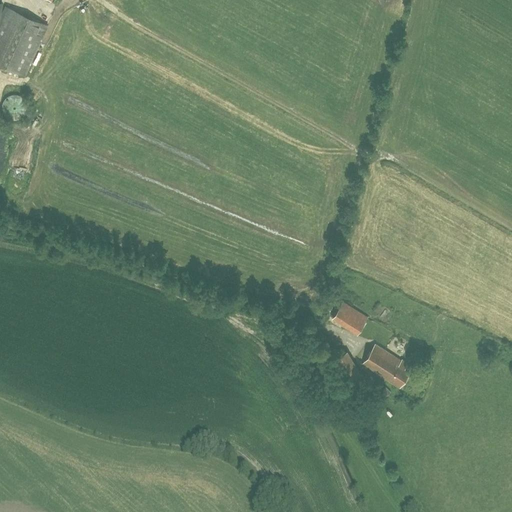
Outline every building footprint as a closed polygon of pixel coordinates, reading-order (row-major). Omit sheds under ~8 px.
[(0,19),(0,63),(26,76),(48,25),(16,10),(6,6),(0,19)] [(19,94),(15,94),(11,94),(7,96),(5,98),(4,100),(2,104),(2,108),(3,112),(7,117),(12,119),(16,119),(21,118),(25,115),(27,111),(28,106),(27,101),(26,99),(23,96),(19,94)] [(357,333),(367,317),(342,302),(333,317),(357,333)] [(382,303),(376,315),(381,317),(387,305),(382,303)] [(399,387),(412,368),(407,365),(408,363),(402,359),(401,361),(375,344),(362,363),(399,387)] [(350,385),(363,377),(347,350),(335,358),(350,385)] [(387,396),(391,392),(386,387),(382,390),(387,396)]
